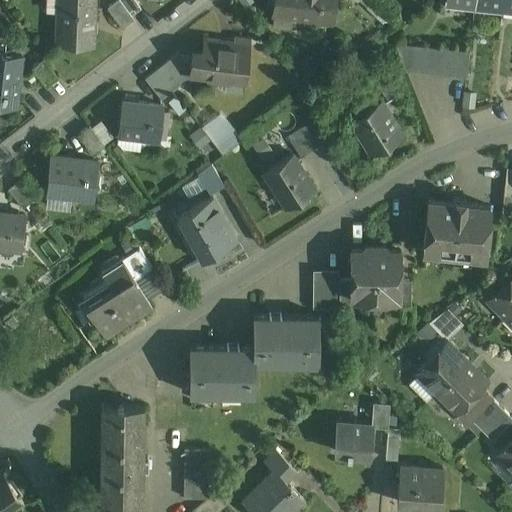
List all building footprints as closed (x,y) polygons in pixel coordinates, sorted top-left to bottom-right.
[(94,0),(58,0),(57,43),(93,45),(94,0)] [(131,15),(119,0),(116,0),(107,7),(123,28),(134,19),(131,15)] [(135,0),(120,0),(131,15),(141,8),(135,0)] [(275,0),(273,24),(290,26),(291,11),(317,14),(316,21),(330,22),(333,0),(275,0)] [(220,38),(205,36),(200,74),(201,74),(201,73),(227,76),(227,77),(244,80),(249,37),(234,35),(233,46),(219,45),(220,38)] [(421,47),(396,44),(406,71),(419,72),(421,47)] [(433,48),(421,47),(419,72),(431,73),(433,48)] [(445,49),(433,48),(431,73),(443,74),(445,49)] [(457,50),(445,49),(443,74),(455,76),(457,50)] [(470,52),(457,50),(455,76),(467,77),(470,52)] [(20,54),(0,51),(0,102),(15,104),(20,54)] [(194,72),(178,51),(168,59),(184,80),(194,72)] [(43,58),(31,67),(46,87),(58,78),(43,58)] [(184,80),(168,59),(156,68),(172,89),(184,80)] [(401,93),(385,66),(373,74),(389,100),(401,93)] [(156,68),(144,77),(161,98),(172,89),(156,68)] [(381,99),(351,118),(372,152),(402,133),(381,99)] [(162,105),(122,100),(118,133),(158,138),(162,105)] [(224,152),(245,136),(224,108),(192,133),(202,147),(214,138),(224,152)] [(104,144),(89,125),(77,134),(92,153),(104,144)] [(301,128),(288,136),(301,156),(314,148),(301,128)] [(267,136),(254,143),(263,157),(275,149),(267,136)] [(293,153),(263,172),(286,207),(315,188),(293,153)] [(96,162),(67,159),(68,157),(50,154),(46,192),(48,193),(48,191),(76,194),(76,196),(93,198),(98,160),(96,160),(96,162)] [(211,164),(198,174),(210,194),(224,185),(211,164)] [(19,179),(8,188),(22,207),(34,198),(19,179)] [(236,238),(213,197),(179,216),(193,240),(194,239),(204,255),(202,257),(203,258),(236,238)] [(453,202),(428,199),(423,251),(485,257),(490,206),(466,203),(466,199),(453,198),(453,202)] [(7,212),(0,211),(0,245),(21,248),(25,214),(23,214),(23,215),(7,213),(7,212)] [(367,245),(362,249),(352,248),(351,278),(351,296),(352,296),(375,297),(376,245),(367,245)] [(389,249),(385,245),(376,245),(375,297),(398,297),(399,297),(399,279),(400,249),(389,249)] [(139,246),(121,258),(135,278),(152,267),(139,246)] [(135,278),(121,258),(101,270),(111,286),(85,303),(106,336),(152,307),(135,278)] [(339,270),(313,270),(313,307),(339,307),(339,278),(339,270)] [(511,275),(510,278),(506,278),(503,282),(503,285),(489,299),(506,316),(511,309),(511,275)] [(351,278),(339,278),(339,307),(352,308),(352,296),(351,296),(351,278)] [(411,279),(399,279),(399,297),(398,297),(398,305),(411,305),(411,279)] [(433,319),(446,335),(461,324),(448,308),(433,319)] [(254,346),(254,361),(267,361),(267,359),(301,359),(301,361),(317,361),(317,363),(318,363),(319,314),(317,314),(317,315),(281,315),(281,313),(269,313),(269,315),(255,315),(255,313),(254,313),(254,346)] [(467,360),(447,340),(416,371),(436,391),(467,360)] [(254,394),(254,361),(254,346),(239,346),(239,344),(227,344),(227,346),(191,346),(191,344),(190,344),(190,393),(191,393),(191,392),(207,392),(207,389),(241,389),(241,392),(253,392),(253,394),(254,394)] [(467,360),(436,391),(456,411),(481,386),(487,380),(467,360)] [(481,386),(456,411),(467,422),(471,418),(470,417),(491,396),(481,386)] [(502,407),(491,396),(470,417),(471,418),(481,428),(502,407)] [(390,402),(373,401),(372,423),(373,424),(373,425),(388,427),(388,426),(390,402)] [(143,405),(103,404),(101,511),(141,511),(142,468),(148,468),(148,456),(142,456),(143,405)] [(511,416),(502,407),(481,428),(492,439),(511,419),(511,416)] [(372,423),(337,421),(335,447),(347,448),(347,454),(351,454),(351,452),(370,454),(373,425),(373,424),(372,423)] [(400,427),(388,426),(388,427),(385,458),(397,459),(400,427)] [(511,439),(498,453),(511,467),(511,439)] [(210,447),(184,447),(184,448),(186,448),(186,496),(184,496),(206,497),(210,494),(210,447)] [(276,449),(264,460),(274,470),(275,470),(286,481),(297,471),(276,449)] [(443,468),(400,464),(397,501),(440,504),(443,468)] [(286,481),(275,470),(274,470),(244,501),(254,511),(289,511),(303,498),(286,481)] [(3,473),(0,475),(0,511),(8,511),(24,502),(3,473)] [(206,497),(192,509),(193,511),(215,511),(225,504),(213,491),(210,494),(206,497)]
